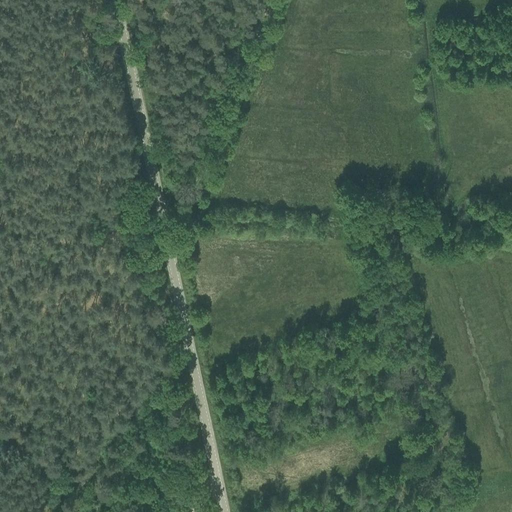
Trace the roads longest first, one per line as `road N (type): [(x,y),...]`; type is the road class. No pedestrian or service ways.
road 1 (tertiary): [(224,511),(123,0)]
road 2 (track): [(165,216),(196,182),(275,0)]
road 3 (track): [(222,499),(128,472),(68,476),(38,443),(0,432)]
